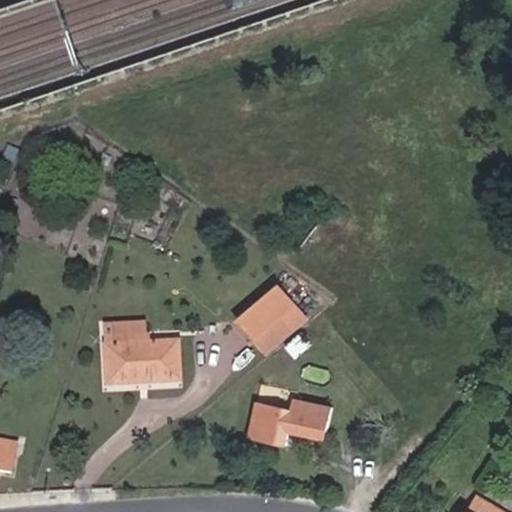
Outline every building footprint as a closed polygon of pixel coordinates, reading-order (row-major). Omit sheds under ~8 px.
[(77,187),(67,184),(63,194),(73,198),(77,187)] [(348,222),(334,211),(318,233),(332,243),(348,222)] [(280,289),(241,322),(256,340),(295,308),(280,289)] [(144,323),(103,326),(105,349),(140,347),(145,347),(144,323)] [(140,347),(103,349),(106,386),(178,382),(176,345),(145,347),(140,347)] [(511,375),(511,361),(507,357),(495,372),(507,382),(511,375)] [(290,433),(326,440),(333,407),(297,399),(295,411),(258,403),(251,438),(287,445),(290,433)] [(14,446),(0,443),(0,473),(8,475),(14,446)] [(468,511),(510,511),(479,495),(468,511)]
